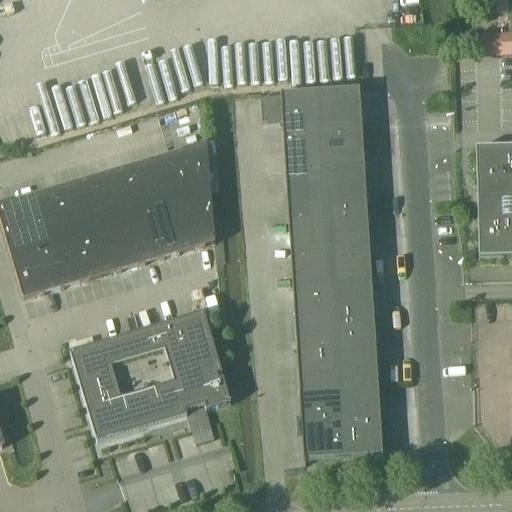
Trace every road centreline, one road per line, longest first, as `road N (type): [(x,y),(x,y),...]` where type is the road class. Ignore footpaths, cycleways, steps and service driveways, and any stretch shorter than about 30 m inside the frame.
road 1 (unclassified): [(439,510),(408,77)]
road 2 (residential): [(279,511),(248,101)]
road 3 (residential): [(0,175),(174,126)]
